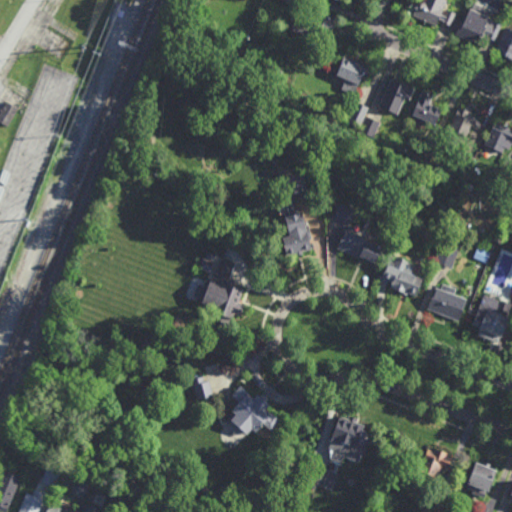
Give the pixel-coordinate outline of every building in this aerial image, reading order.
[(446,0),(441,13),(445,15),(447,8),(456,12),(451,25),(442,22),(443,20),(439,18),(436,25),(412,15),(415,9),(418,11),(420,7),(413,4),(415,0),(446,0)] [(490,8),(490,10),(491,10),(489,15),(490,16),(489,18),(502,23),(495,40),(486,36),(486,35),(484,34),(480,44),(455,34),(460,23),(463,24),(469,7),(472,8),(474,2),(490,8)] [(329,12),(328,16),(335,19),(332,28),(334,29),(332,34),(329,33),(326,40),(308,33),(307,36),(304,35),(303,36),(300,35),(298,32),(290,29),(295,18),(298,20),(298,18),(306,21),(305,23),(309,25),(315,11),(318,12),(320,8),(329,12)] [(511,29),(511,57),(506,55),(496,51),(506,27),(511,29)] [(59,39),(49,33),(52,29),(62,35),(59,39)] [(366,77),(363,75),(359,85),(357,84),(353,94),(341,89),(346,78),(335,74),(343,56),(370,68),(366,77)] [(414,88),(409,100),(405,98),(397,114),(378,106),(391,78),(414,88)] [(432,99),(431,99),(429,103),(442,109),(436,125),(412,115),(422,90),(434,95),(432,99)] [(7,127),(0,122),(0,110),(6,101),(18,109),(7,127)] [(359,128),(347,122),(356,101),(369,107),(359,128)] [(478,129),(471,126),(466,136),(450,128),(453,121),(454,121),(455,118),(454,117),(459,106),(478,115),(477,116),(479,117),(478,119),(482,121),(478,129)] [(374,137),(360,131),(366,116),(380,123),(374,137)] [(511,142),(509,149),(505,147),(502,152),(498,151),(498,152),(494,151),(495,148),(485,144),(494,122),(511,129),(511,142)] [(432,158),(416,152),(422,137),(438,143),(432,158)] [(331,148),(327,141),(332,138),(336,145),(331,148)] [(469,172),(457,168),(463,152),(475,157),(469,172)] [(506,185),(493,179),(499,166),(511,171),(506,185)] [(296,214),(301,213),(303,222),(306,221),(307,225),(307,224),(312,243),(310,243),(311,249),(301,252),(302,255),(296,257),(295,254),(286,257),(284,248),(283,249),(283,246),(281,239),(289,237),(284,217),(289,216),(285,199),(284,200),(282,193),(285,193),(281,180),(303,174),(307,190),(291,195),(296,214)] [(469,195),(463,192),(467,183),(473,185),(469,195)] [(350,223),(334,219),(338,203),(354,207),(350,223)] [(368,240),(369,239),(378,243),(376,246),(382,248),(375,264),(360,257),(359,258),(336,249),(344,230),(368,240)] [(462,235),(460,239),(463,240),(452,268),(436,262),(447,234),(450,235),(451,231),(462,235)] [(486,263),(490,253),(477,247),(473,258),(486,263)] [(213,261),(215,262),(211,273),(199,269),(203,258),(206,259),(209,252),(216,255),(213,261)] [(401,260),(402,259),(405,260),(404,260),(415,265),(411,274),(422,278),(415,297),(408,294),(407,296),(392,289),(393,286),(390,285),(391,283),(381,279),(388,261),(394,263),(396,257),(401,260)] [(231,279),(215,274),(221,259),(236,265),(231,279)] [(238,285),(237,288),(245,291),(240,303),(245,305),(243,310),(245,311),(244,313),(242,313),(240,317),(235,315),(233,320),(230,326),(220,322),(223,316),(213,312),(214,308),(210,307),(209,307),(207,306),(207,305),(202,303),(203,300),(193,296),(198,284),(208,288),(212,280),(223,285),(225,279),(238,285)] [(454,295),(467,300),(459,322),(427,309),(435,288),(441,290),(443,284),(456,289),(454,295)] [(511,305),(507,317),(510,318),(502,338),(480,330),(481,326),(474,323),(477,314),(486,317),(489,310),(495,312),(499,300),(511,305)] [(206,383),(209,382),(214,396),(205,399),(205,397),(198,399),(192,380),(203,376),(206,383)] [(246,391),(247,391),(253,396),(257,392),(269,402),(265,406),(271,411),(279,419),(270,428),(263,422),(262,423),(260,425),(255,430),(252,426),(246,432),(230,417),(235,412),(231,409),(238,400),(233,395),(241,387),(246,391)] [(358,417),(357,421),(365,424),(364,429),(370,430),(368,434),(370,435),(367,444),(365,444),(359,461),(344,455),(342,462),(331,458),(334,448),(329,446),(340,414),(348,416),(349,414),(358,417)] [(448,451),(447,454),(452,456),(448,467),(442,465),(440,472),(439,472),(436,481),(418,474),(421,466),(419,466),(423,456),(424,456),(428,447),(433,449),(434,446),(448,451)] [(484,462),(485,460),(491,463),(490,465),(497,468),(489,489),(488,488),(485,496),(473,491),(474,489),(468,486),(470,481),(468,481),(477,459),(484,462)] [(331,490),(317,484),(315,488),(303,483),(305,479),(303,478),(310,462),(338,473),(331,490)] [(85,494),(70,488),(78,469),(93,475),(85,494)] [(8,508),(7,508),(6,511),(0,509),(0,478),(3,470),(20,477),(8,508)] [(54,484),(45,481),(50,470),(58,473),(54,484)] [(35,495),(37,492),(43,495),(42,498),(43,499),(37,511),(17,511),(26,491),(35,495)] [(114,510),(107,506),(112,494),(120,497),(114,510)] [(442,511),(427,511),(425,511),(429,500),(445,506),(442,511)] [(70,511),(45,511),(49,503),(71,511),(70,511)] [(103,509),(101,511),(83,511),(87,503),(103,509)]
